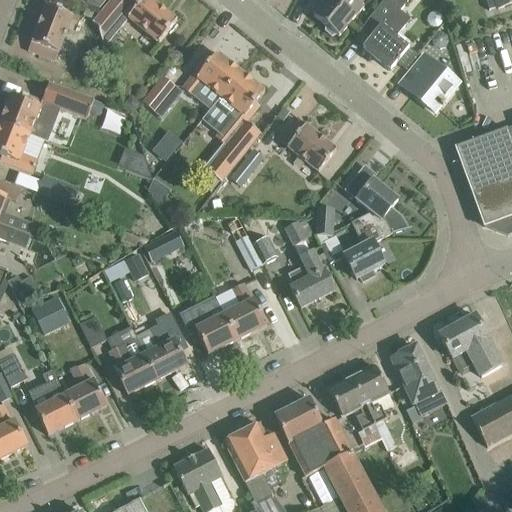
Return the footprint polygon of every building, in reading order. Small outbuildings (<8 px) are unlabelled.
[(98,0),(89,0),(86,4),(99,10),(104,4),(98,0)] [(111,0),(103,10),(101,12),(92,23),(98,28),(104,50),(129,20),(159,44),(177,22),(149,0),(111,0)] [(322,0),(321,2),(324,4),(313,18),(339,38),(364,9),(353,0),(322,0)] [(385,0),(363,29),(373,37),(363,49),(390,72),(409,49),(396,39),(405,27),(390,15),(396,9),(400,12),(410,0),(385,0)] [(511,0),(485,0),(489,11),(496,9),(497,10),(511,5),(511,0)] [(72,18),(65,14),(46,7),(28,52),(54,63),(72,18)] [(221,99),(241,74),(217,55),(208,66),(204,63),(183,90),(193,98),(204,85),(221,99)] [(445,106),(443,105),(458,86),(423,57),(403,82),(419,95),(416,98),(435,114),(440,108),(442,109),(445,106)] [(264,94),(241,74),(221,99),(237,112),(216,138),(227,147),(259,108),(255,104),(264,94)] [(160,81),(142,105),(161,120),(177,100),(172,96),(170,95),(175,88),(162,78),(160,81)] [(0,124),(29,137),(48,144),(60,111),(86,121),(94,101),(50,84),(42,104),(26,97),(24,102),(11,96),(0,123),(0,124)] [(283,110),(276,118),(282,123),(289,115),(283,110)] [(280,143),(318,174),(336,152),(298,121),(280,143)] [(29,137),(0,124),(0,157),(2,158),(0,162),(32,175),(36,163),(21,157),(29,137)] [(511,128),(456,150),(484,228),(507,237),(511,235),(511,128)] [(161,142),(153,153),(166,163),(174,153),(161,142)] [(145,158),(129,152),(121,171),(151,183),(145,158)] [(253,152),(230,180),(240,189),(263,161),(253,152)] [(78,192),(43,179),(38,194),(72,207),(78,192)] [(344,192),(370,213),(368,216),(360,220),(362,226),(368,223),(373,224),(382,241),(392,236),(411,231),(411,229),(407,230),(404,223),(398,215),(391,210),(398,202),(373,181),(365,192),(353,182),(344,192)] [(0,226),(30,237),(34,227),(5,216),(10,202),(16,204),(21,191),(0,182),(0,226)] [(148,194),(163,204),(172,192),(156,182),(148,194)] [(318,210),(316,237),(332,238),(333,211),(318,210)] [(360,220),(351,225),(363,247),(344,258),(356,281),(360,280),(361,284),(375,277),(373,272),(385,266),(373,245),(382,241),(373,224),(368,223),(362,226),(360,220)] [(292,248),(308,241),(298,224),(284,231),(292,248)] [(30,237),(0,226),(0,241),(24,251),(30,237)] [(267,238),(252,246),(263,268),(279,261),(267,238)] [(236,245),(251,274),(263,268),(252,246),(249,239),(236,245)] [(161,241),(145,250),(153,265),(169,256),(161,241)] [(300,260),(304,268),(287,277),(294,289),(291,291),(301,310),(334,293),(324,273),(323,274),(313,254),(300,260)] [(138,257),(124,264),(130,275),(134,284),(148,277),(138,257)] [(41,298),(31,278),(21,283),(18,277),(7,283),(20,309),(41,298)] [(239,310),(225,317),(237,342),(267,327),(254,303),(253,303),(244,286),(231,293),(239,310)] [(215,298),(179,316),(189,337),(196,333),(208,357),(237,342),(225,317),(215,298)] [(56,299),(31,311),(38,325),(62,312),(56,299)] [(474,317),(439,337),(453,362),(457,360),(464,372),(474,367),(480,379),(501,368),(487,342),(488,342),(474,317)] [(107,343),(95,319),(79,327),(91,351),(107,343)] [(151,333),(137,340),(146,357),(145,357),(157,382),(187,367),(174,342),(172,343),(164,327),(151,333)] [(501,368),(480,379),(495,406),(470,419),(488,451),(511,437),(511,348),(505,333),(488,342),(487,342),(501,368)] [(137,340),(108,354),(116,371),(115,372),(128,397),(157,382),(145,357),(146,357),(137,340)] [(416,349),(392,360),(414,404),(437,392),(416,349)] [(26,382),(14,356),(0,363),(0,369),(10,390),(26,382)] [(79,390),(65,397),(77,423),(107,408),(94,383),(92,384),(83,367),(70,373),(79,390)] [(375,369),(352,381),(363,404),(375,427),(383,423),(387,421),(383,413),(394,407),(375,369)] [(77,423),(65,397),(52,373),(42,377),(46,385),(28,394),(37,411),(35,412),(48,437),(77,423)] [(12,398),(0,375),(0,403),(0,404),(12,398)] [(352,381),(328,392),(342,420),(360,411),(363,417),(356,421),(362,433),(375,427),(363,404),(352,381)] [(309,401),(274,418),(305,480),(323,471),(337,500),(319,510),(320,511),(379,511),(334,422),(323,428),(309,401)] [(0,461),(26,448),(14,423),(12,424),(3,407),(0,408),(0,461)] [(383,423),(375,427),(388,453),(396,449),(396,448),(383,423)] [(259,426),(224,444),(255,506),(273,497),(263,477),(287,464),(273,437),(266,441),(259,426)] [(222,479),(217,470),(208,452),(174,469),(187,497),(188,496),(195,510),(199,508),(201,511),(232,511),(234,507),(232,502),(231,502),(220,480),(222,479)] [(145,511),(140,502),(145,499),(145,498),(119,511),(145,511)]
